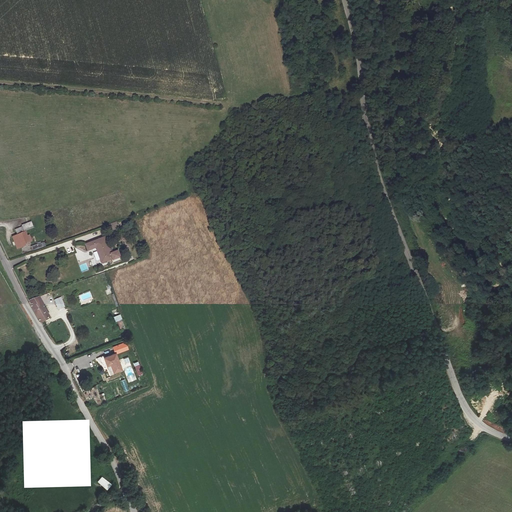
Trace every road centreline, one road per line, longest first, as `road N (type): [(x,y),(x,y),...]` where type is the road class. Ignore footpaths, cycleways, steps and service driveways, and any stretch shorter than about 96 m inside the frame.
road 1 (unclassified): [(511,438),(476,419),(460,399),(383,192),(345,0)]
road 2 (track): [(403,56),(393,156),(423,247),(450,290),(449,328),(438,333)]
road 3 (unclassified): [(0,253),(134,511)]
